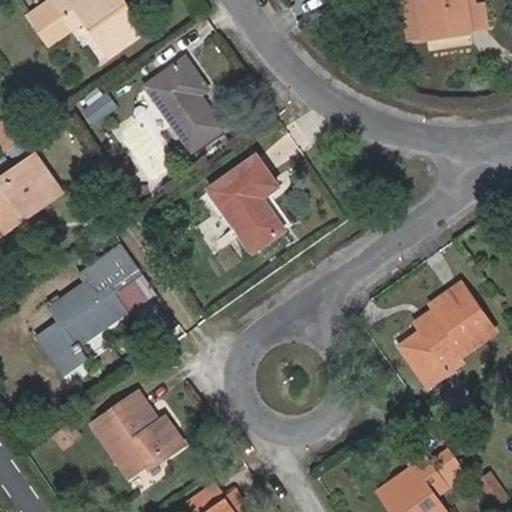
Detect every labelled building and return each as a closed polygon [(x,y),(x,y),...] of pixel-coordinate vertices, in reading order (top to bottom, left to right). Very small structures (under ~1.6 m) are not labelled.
[(78,7),(87,20),(112,55),(146,32),(134,16),(129,18),(116,0),(56,0),(32,18),(51,45),(74,28),(66,16),(78,7)] [(122,0),(116,0),(129,18),(134,16),(122,0)] [(468,0),(403,0),(410,39),(474,29),(468,0)] [(478,6),(477,0),(468,0),(474,29),(488,27),(485,5),(478,6)] [(74,28),(87,20),(78,7),(66,16),(74,28)] [(147,86),(192,151),(224,128),(201,96),(210,90),(187,58),(147,86)] [(0,129),(0,138),(9,151),(24,140),(11,122),(0,129)] [(36,157),(0,181),(0,226),(27,209),(31,215),(62,193),(36,157)] [(211,189),(255,252),(285,231),(263,199),(279,187),(258,157),(211,189)] [(0,226),(0,236),(31,215),(27,209),(0,226)] [(113,291),(126,282),(110,258),(83,277),(88,285),(53,310),(62,324),(39,340),(64,374),(86,358),(78,346),(95,334),(128,311),(113,291)] [(132,277),(126,282),(113,291),(128,311),(146,298),(132,277)] [(440,317),(422,331),(400,347),(428,388),(462,364),(459,358),(496,331),(462,284),(432,306),(435,311),(440,317)] [(417,324),(422,331),(440,317),(435,311),(417,324)] [(103,346),(95,334),(78,346),(86,358),(103,346)] [(145,410),(149,408),(139,393),(94,426),(130,476),(146,465),(164,453),(167,458),(185,445),(165,419),(160,422),(155,425),(145,410)] [(160,422),(149,408),(145,410),(155,425),(160,422)] [(467,475),(449,451),(430,465),(424,457),(411,466),(413,469),(380,493),(393,511),(444,511),(435,498),(447,489),(467,475)] [(150,470),(167,458),(164,453),(146,465),(150,470)] [(478,482),(498,510),(511,502),(491,473),(478,482)] [(188,504),(194,511),(203,511),(225,496),(216,484),(188,504)] [(225,496),(203,511),(241,511),(238,508),(245,502),(236,489),(225,496)]
